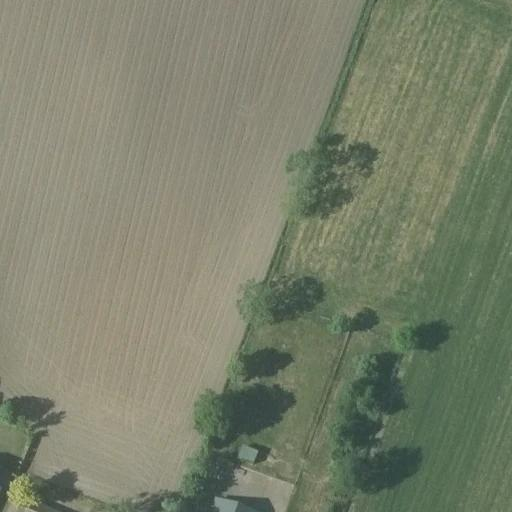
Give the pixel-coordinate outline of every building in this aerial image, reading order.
[(280,271),(264,277),(270,294),(286,288),(280,271)] [(236,462),(267,469),(281,405),(307,411),(304,425),(324,430),(335,381),(314,377),(320,352),(307,349),(314,318),(280,311),(253,432),(238,429),(236,438),(240,439),(236,462)] [(306,444),(295,481),(313,486),(324,449),(306,444)] [(0,500),(11,476),(0,471),(0,500)] [(242,511),(217,503),(213,511),(242,511)]
